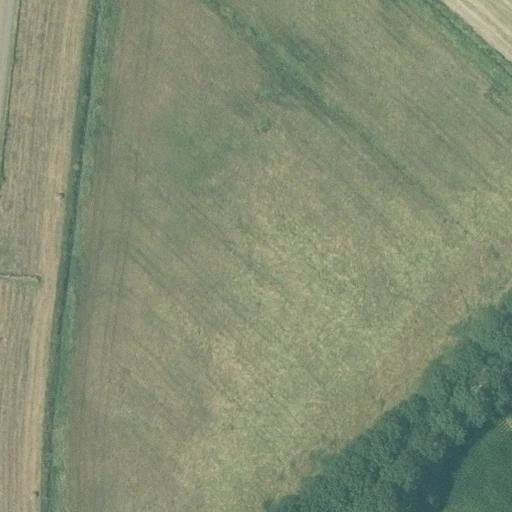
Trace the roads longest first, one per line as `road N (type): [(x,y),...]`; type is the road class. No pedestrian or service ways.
road 1 (unclassified): [(358,511),(511,356)]
road 2 (unclassified): [(0,132),(16,0)]
